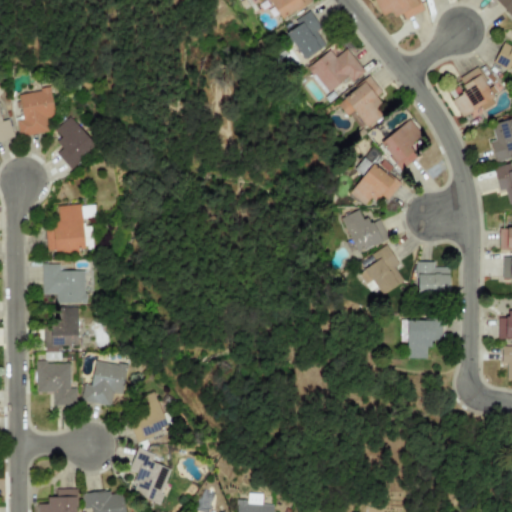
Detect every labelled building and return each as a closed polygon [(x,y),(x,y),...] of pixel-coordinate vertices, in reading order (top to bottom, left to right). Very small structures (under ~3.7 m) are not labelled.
[(308,3),(306,0),(267,0),(277,19),(308,3)] [(372,0),(379,15),(389,11),(391,17),(400,13),(403,18),(419,11),(414,0),(372,0)] [(511,0),(494,0),(509,16),(511,13),(511,0)] [(319,28),(308,10),(292,20),(295,26),(284,32),(301,59),(323,45),(314,31),(319,28)] [(491,63),(507,69),(508,65),(511,66),(511,47),(501,42),(491,63)] [(362,71),(344,48),(333,57),(327,50),(303,69),(323,95),(346,76),(350,81),(362,71)] [(455,79),(463,92),(450,101),(459,116),(493,95),(475,66),(455,79)] [(361,131),(379,114),(372,107),(377,102),(373,98),(380,91),(366,76),(336,104),(361,131)] [(16,93),(20,118),(14,119),(17,136),(47,131),(44,117),(53,115),(49,88),(16,93)] [(54,153),(68,168),(94,144),(67,116),(52,130),(59,137),(54,141),(60,148),(54,153)] [(488,141),(493,161),(509,157),(508,152),(511,150),(511,118),(489,124),(493,139),(488,141)] [(0,139),(11,136),(6,119),(0,120),(0,139)] [(397,170),(416,157),(407,144),(420,135),(409,119),(378,140),(397,170)] [(346,192),(366,208),(378,194),(385,200),(397,185),(371,163),(346,192)] [(507,204),(511,202),(511,163),(491,169),(497,191),(503,189),(507,204)] [(45,251),(81,250),(80,204),(55,205),(55,229),(44,229),(45,251)] [(338,218),(355,252),(386,237),(377,219),(366,224),(358,208),(338,218)] [(497,247),(511,247),(511,209),(511,228),(498,227),(497,247)] [(401,282),(393,267),(396,265),(385,245),(369,253),(374,262),(356,272),(367,291),(375,287),(379,294),(401,282)] [(511,259),(500,259),(500,279),(511,279),(511,259)] [(447,267),(431,267),(431,262),(416,261),(415,295),(447,295),(447,267)] [(40,294),(54,294),(54,302),(83,303),(83,270),(57,270),(57,263),(40,263),(40,294)] [(496,316),(495,338),(511,338),(511,299),(509,299),(508,317),(496,316)] [(75,346),(76,307),(51,307),(50,329),(42,329),(41,345),(75,346)] [(404,358),(425,358),(425,344),(439,344),(440,320),(405,320),(404,358)] [(511,379),(511,347),(500,347),(500,363),(505,364),(504,379),(511,379)] [(79,400),(109,405),(111,391),(121,392),(125,365),(93,360),(89,384),(82,383),(79,400)] [(51,405),(73,406),(74,387),(68,387),(68,363),(34,362),(33,391),(51,392),(51,405)] [(128,400),(135,422),(128,424),(133,439),(165,429),(153,392),(128,400)] [(168,468),(149,462),(152,454),(134,448),(127,470),(134,472),(131,482),(134,483),(130,494),(156,503),(168,468)] [(54,489),(54,496),(45,496),(45,503),(35,504),(35,511),(74,511),(74,488),(54,489)] [(89,508),(89,511),(123,511),(121,494),(109,495),(109,490),(80,493),(82,509),(89,508)] [(235,499),(234,511),(270,511),(270,504),(259,504),(260,494),(245,493),(245,500),(235,499)]
